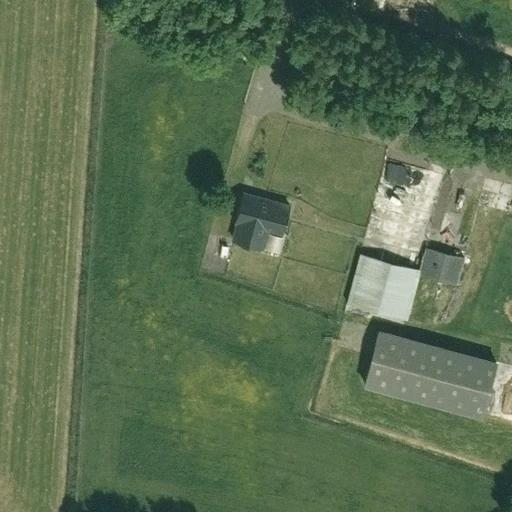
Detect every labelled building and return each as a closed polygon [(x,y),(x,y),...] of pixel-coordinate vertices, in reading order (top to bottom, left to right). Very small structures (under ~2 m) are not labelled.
[(433,163),(416,193),(433,203),(450,172),(433,163)] [(231,240),(247,244),(261,248),(266,231),(281,235),(289,206),(243,194),(235,222),(236,222),(231,240)] [(406,210),(396,195),(380,205),(389,220),(406,210)] [(511,235),(511,222),(499,219),(496,232),(511,235)] [(457,284),(464,257),(427,248),(420,274),(457,284)] [(360,250),(351,301),(409,312),(418,261),(360,250)] [(280,288),(294,275),(282,263),(269,277),(280,288)] [(377,331),(363,384),(481,415),(495,362),(377,331)]
